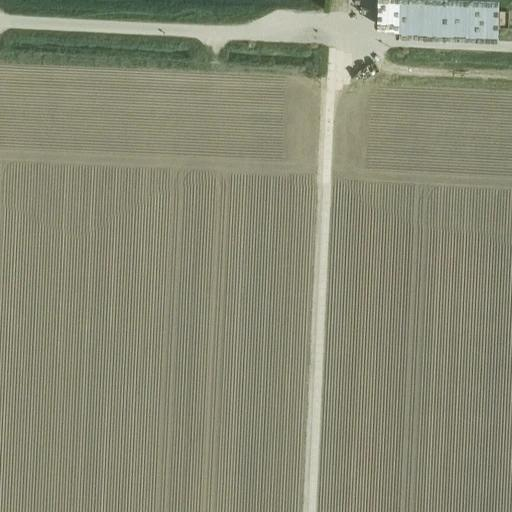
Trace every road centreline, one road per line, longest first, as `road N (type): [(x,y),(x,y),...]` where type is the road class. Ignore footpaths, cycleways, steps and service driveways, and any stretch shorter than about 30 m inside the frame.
road 1 (track): [(511,86),(0,60)]
road 2 (track): [(311,511),(330,87),(350,39)]
